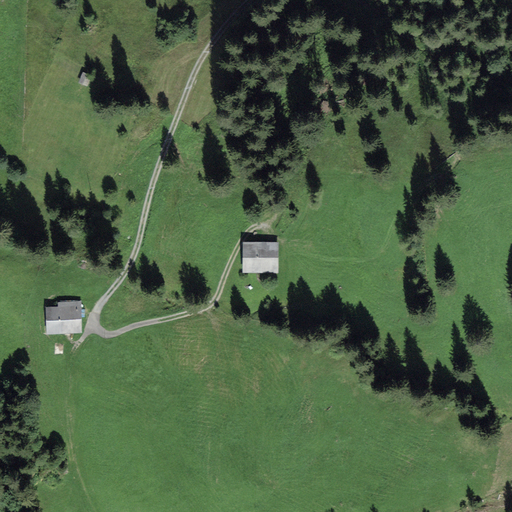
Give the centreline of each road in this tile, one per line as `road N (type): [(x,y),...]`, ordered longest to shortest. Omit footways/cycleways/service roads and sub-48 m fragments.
road 1 (track): [(77,346),(133,260),(161,159),(197,76),(254,0)]
road 2 (track): [(271,237),(264,226),(250,228),(204,309),(108,335),(91,324)]
